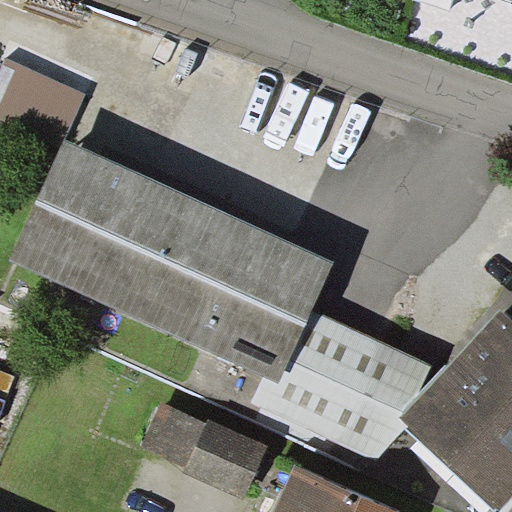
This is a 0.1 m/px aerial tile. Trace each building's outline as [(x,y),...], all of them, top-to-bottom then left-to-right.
[(0,15),(0,97),(43,111),(68,39),(0,15)] [(336,264),(60,136),(1,262),(278,390),(336,264)] [(489,511),(511,486),(511,332),(506,327),(487,310),(386,424),(485,511),(489,511)] [(141,446),(187,465),(207,420),(161,400),(141,446)] [(187,465),(186,470),(244,495),(267,442),(208,416),(207,420),(187,465)] [(402,511),(288,461),(265,511),(402,511)]
